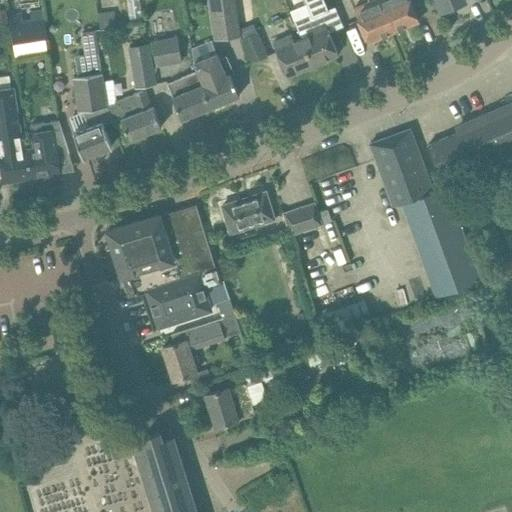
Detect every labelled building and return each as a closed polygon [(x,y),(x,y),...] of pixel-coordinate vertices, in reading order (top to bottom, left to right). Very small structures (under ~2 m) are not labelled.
[(209,0),(212,16),(236,12),(234,0),(209,0)] [(301,38),(312,65),(338,54),(324,21),(323,21),(321,15),(328,11),(323,0),(304,0),(310,14),(294,21),(301,38)] [(393,31),(380,0),(373,0),(353,9),(367,42),(393,31)] [(410,0),(380,0),(393,31),(419,21),(411,2),(410,0)] [(437,0),(442,11),(466,1),(465,0),(437,0)] [(21,12),(8,15),(10,25),(11,34),(28,31),(30,42),(44,40),(47,39),(44,20),(42,9),(29,11),(30,19),(22,20),(21,12)] [(114,11),(98,13),(100,29),(116,27),(114,11)] [(255,25),(241,31),(244,38),(258,32),(255,25)] [(95,31),(83,33),(86,51),(98,49),(95,31)] [(268,57),(258,32),(244,38),(241,39),(251,64),(268,57)] [(312,65),(301,38),(294,42),(291,35),(273,43),(286,76),(312,65)] [(180,62),(176,37),(151,41),(155,66),(180,62)] [(154,83),(148,44),(129,47),(135,86),(154,83)] [(198,68),(167,81),(173,96),(172,96),(181,119),(209,107),(239,95),(230,73),(234,71),(227,55),(213,61),(211,55),(196,62),(198,68)] [(82,112),(70,116),(76,131),(73,132),(76,138),(83,157),(112,146),(103,124),(113,120),(108,107),(108,104),(107,104),(103,81),(102,72),(88,75),(80,76),(73,77),(78,111),(82,110),(82,112)] [(12,86),(0,88),(0,162),(3,182),(30,178),(27,162),(36,161),(33,147),(32,147),(22,149),(12,86)] [(145,90),(108,104),(108,107),(113,120),(120,117),(129,139),(161,127),(153,106),(151,107),(145,90)] [(511,107),(427,145),(441,176),(442,175),(511,144),(511,107)] [(59,119),(30,125),(31,132),(30,133),(32,147),(33,147),(36,161),(27,162),(30,178),(31,182),(54,178),(54,174),(60,173),(57,155),(69,153),(59,119)] [(410,129),(370,143),(377,162),(393,206),(402,202),(403,206),(436,295),(480,279),(449,194),(446,185),(433,190),(429,180),(417,149),(410,129)] [(230,231),(274,218),(265,192),(222,205),(230,231)] [(315,203),(285,213),(292,234),(322,224),(322,223),(333,220),(330,208),(318,212),(315,203)] [(195,204),(160,215),(168,244),(172,243),(177,261),(173,262),(179,281),(215,271),(215,270),(213,263),(195,204)] [(511,209),(498,215),(511,254),(511,209)] [(160,215),(107,231),(121,278),(122,278),(128,297),(147,291),(158,326),(211,308),(204,286),(223,279),(219,268),(215,270),(215,271),(179,281),(173,262),(177,261),(172,243),(168,244),(160,215)] [(229,297),(216,301),(219,309),(221,316),(234,312),(231,305),(229,297)] [(370,318),(363,298),(315,315),(322,335),(370,318)] [(174,343),(163,346),(173,380),(189,375),(192,374),(196,372),(208,369),(216,366),(209,344),(225,338),(225,337),(219,320),(195,327),(172,334),(174,343)] [(349,342),(362,339),(360,329),(346,332),(349,342)] [(304,347),(311,366),(349,353),(343,334),(304,347)] [(294,355),(217,379),(220,389),(224,388),(244,382),(259,377),(273,373),(275,377),(298,370),(294,355)] [(254,415),(244,382),(224,388),(220,389),(205,394),(215,427),(254,415)] [(196,511),(169,428),(132,439),(155,511),(196,511)]
